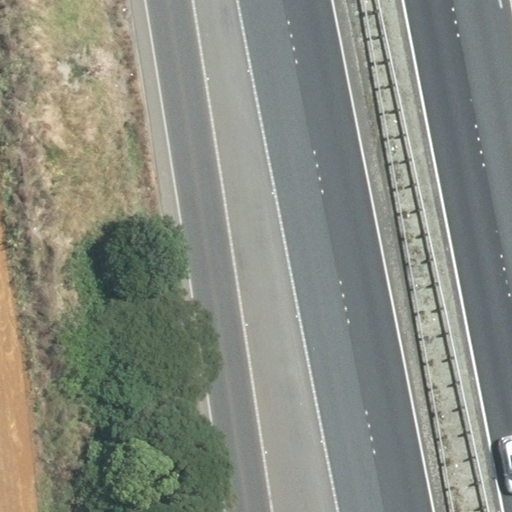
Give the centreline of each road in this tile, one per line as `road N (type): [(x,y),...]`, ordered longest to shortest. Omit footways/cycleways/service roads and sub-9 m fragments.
road 1 (motorway): [(385,511),(286,0)]
road 2 (motorway): [(236,511),(172,0)]
road 3 (motorway): [(449,0),(511,330)]
